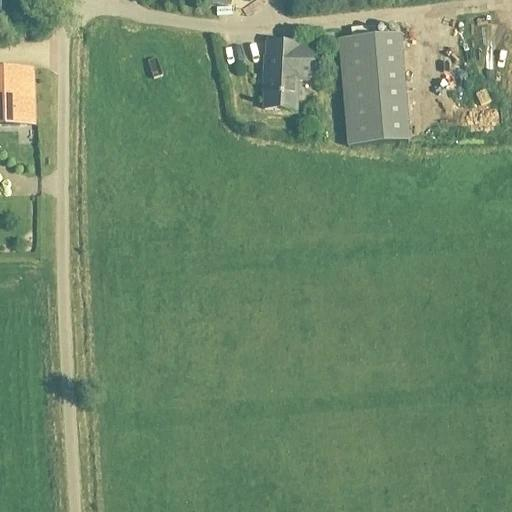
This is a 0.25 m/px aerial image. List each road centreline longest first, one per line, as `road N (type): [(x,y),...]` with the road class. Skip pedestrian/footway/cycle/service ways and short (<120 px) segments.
road 1 (residential): [(75,511),(60,244),(62,0)]
road 2 (unknown): [(201,26),(224,144),(358,166),(366,286)]
road 3 (unknown): [(346,164),(383,22),(511,7)]
road 4 (unknown): [(62,8),(234,30),(242,0)]
